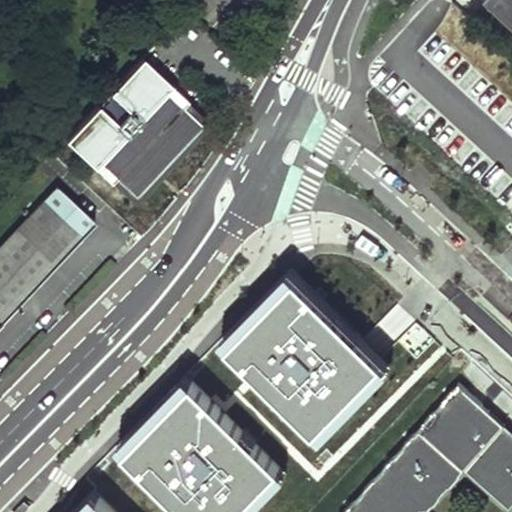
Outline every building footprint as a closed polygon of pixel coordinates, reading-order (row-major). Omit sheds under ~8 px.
[(511,0),(497,0),(511,13),(511,0)] [(140,58),(62,139),(67,144),(71,140),(97,165),(93,169),(110,185),(114,180),(132,197),(200,126),(181,108),(186,103),(140,58)] [(71,140),(67,144),(93,169),(97,165),(71,140)] [(92,222),(54,187),(0,244),(0,320),(16,304),(92,222)] [(383,361),(315,430),(322,437),(392,365),(382,355),(363,337),(300,274),(298,272),(295,275),(346,325),(342,329),(353,340),(357,336),(383,361)] [(290,405),(315,430),(383,361),(357,336),(353,340),(342,329),(346,325),(295,275),(228,344),(278,394),(282,390),(294,401),(290,405)] [(185,373),(118,442),(124,449),(192,379),(185,373)] [(243,430),(192,379),(124,449),(176,498),(180,494),(191,506),(187,510),(189,511),(234,511),(280,466),(254,441),(250,445),(239,434),(243,430)] [(511,427),(461,382),(346,511),(431,511),(469,469),(511,507),(511,427)] [(278,394),(277,396),(288,407),(290,405),(294,401),(282,390),(278,394)] [(256,439),(245,428),(243,430),(239,434),(250,445),(254,441),(256,439)] [(280,466),(234,511),(247,511),(286,472),(280,466)] [(93,488),(69,511),(83,511),(100,495),(93,488)] [(191,506),(180,494),(176,498),(174,500),(185,511),(187,510),(191,506)] [(117,511),(100,495),(83,511),(117,511)]
